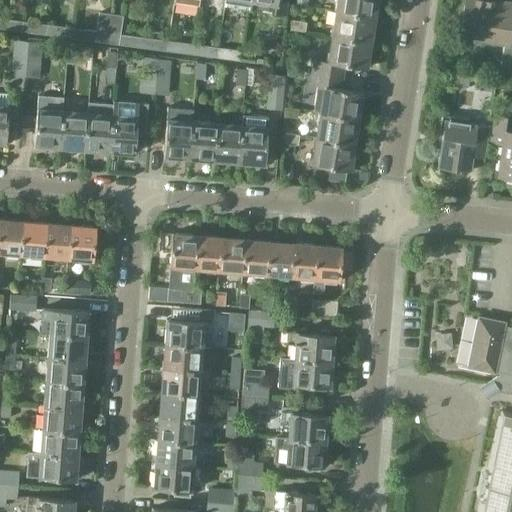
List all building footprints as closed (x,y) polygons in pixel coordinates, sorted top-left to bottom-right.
[(252,0),(251,9),(287,15),(289,0),(252,0)] [(337,0),(336,10),(374,16),(376,0),(337,0)] [(500,71),(511,73),(511,10),(508,10),(509,4),(486,0),(464,0),(464,3),(463,3),(458,33),(479,36),(478,41),(503,45),(500,71)] [(332,35),(371,41),(374,16),(336,10),(332,35)] [(97,31),(73,28),(72,38),(82,39),(107,43),(111,14),(100,12),(97,31)] [(143,47),(144,37),(121,34),(123,16),(111,14),(107,43),(130,46),(143,47)] [(0,28),(9,30),(23,32),(25,21),(11,20),(0,18),(0,28)] [(34,33),(47,35),(48,24),(36,22),(25,21),(23,32),(34,33)] [(294,21),(293,30),(305,32),(306,22),(294,21)] [(72,38),(73,28),(48,24),(47,35),(59,37),(72,38)] [(312,71),(343,76),(345,65),(367,68),(371,41),(332,35),(328,62),(314,60),(312,71)] [(167,50),(168,40),(157,39),(144,37),(143,47),(156,49),(167,50)] [(193,54),(194,44),(179,42),(168,40),(167,50),(193,54)] [(25,77),(28,42),(14,41),(11,76),(25,77)] [(42,43),(28,42),(25,77),(40,78),(42,43)] [(218,57),(219,47),(208,45),(194,44),(193,54),(206,56),(218,57)] [(65,62),(75,63),(77,47),(67,46),(65,62)] [(243,61),(245,51),(219,47),(218,57),(243,61)] [(108,51),(106,67),(107,67),(106,76),(115,77),(116,68),(117,68),(118,53),(108,51)] [(255,52),(245,51),(243,61),(254,63),(255,52)] [(140,93),(154,94),(157,58),(143,57),(140,93)] [(157,58),(154,94),(168,95),(171,60),(157,58)] [(196,63),(195,79),(205,80),(206,64),(196,63)] [(237,69),(235,84),(245,85),(246,69),(237,69)] [(325,85),(321,112),(359,117),(363,91),(341,88),(343,76),(312,71),(311,83),(325,85)] [(470,75),(454,73),(452,85),(468,87),(470,75)] [(282,110),(285,76),(270,74),(267,109),(282,110)] [(0,105),(0,142),(5,143),(8,106),(0,105)] [(284,106),(284,116),(297,118),(299,109),(284,106)] [(60,147),(63,110),(37,108),(34,145),(60,147)] [(84,149),(84,137),(86,112),(63,110),(60,147),(84,149)] [(109,151),(110,137),(112,114),(86,112),(84,137),(84,149),(109,151)] [(317,137),(355,143),(359,117),(321,112),(317,137)] [(112,114),(110,137),(109,151),(134,153),(137,116),(112,114)] [(511,129),(511,130),(511,128),(511,116),(495,114),(491,141),(501,143),(496,175),(511,177),(511,129)] [(483,158),(488,125),(475,123),(468,122),(469,118),(445,115),(437,166),(458,169),(458,168),(470,170),(472,156),(483,158)] [(189,158),(192,121),(167,119),(164,156),(189,158)] [(214,159),(216,137),(217,123),(192,121),(189,158),(214,159)] [(239,161),(241,137),(242,125),(217,123),(216,137),(214,159),(239,161)] [(242,125),(241,137),(239,161),(265,163),(268,127),(242,125)] [(284,143),(298,145),(299,135),(285,133),(284,143)] [(355,143),(317,137),(313,163),(330,166),(328,179),(345,182),(347,168),(351,169),(355,143)] [(0,252),(21,254),(23,221),(0,219),(0,252)] [(21,254),(44,256),(47,223),(23,221),(21,254)] [(44,256),(69,258),(71,225),(47,223),(44,256)] [(95,227),(71,225),(69,258),(92,260),(95,227)] [(194,290),(195,269),(198,236),(173,234),(170,267),(169,282),(149,280),(147,299),(193,303),(194,290)] [(195,269),(219,271),(221,237),(198,236),(195,269)] [(219,271),(242,272),(245,239),(221,237),(219,271)] [(242,272),(266,274),(268,241),(245,239),(242,272)] [(266,274),(290,276),(293,243),(268,241),(266,274)] [(290,276),(313,278),(317,245),(293,243),(290,276)] [(317,245),(313,278),(312,292),(323,293),(325,279),(338,280),(338,269),(351,270),(353,251),(340,250),(340,247),(317,245)] [(26,290),(28,276),(17,275),(16,289),(26,290)] [(50,292),(51,278),(42,277),(40,291),(50,292)] [(65,279),(64,292),(89,294),(90,281),(65,279)] [(202,291),(194,290),(193,303),(201,304),(202,291)] [(216,291),(215,305),(224,306),(226,292),(216,291)] [(240,293),(239,307),(249,308),(249,294),(240,293)] [(37,296),(10,294),(8,318),(24,319),(25,310),(36,311),(37,296)] [(263,295),(262,309),(272,309),(273,296),(263,295)] [(297,312),(298,298),(288,297),(287,311),(297,312)] [(336,301),(312,300),(311,299),(311,312),(335,314),(336,301)] [(50,333),(87,336),(89,312),(43,308),(42,318),(51,319),(50,333)] [(213,318),(213,310),(198,309),(197,317),(213,318)] [(275,312),(248,309),(246,335),(262,336),(263,326),(274,327),(275,312)] [(242,336),(244,312),(218,310),(217,326),(228,327),(227,335),(242,336)] [(511,511),(511,326),(504,325),(505,322),(477,316),(467,367),(495,373),(495,372),(500,373),(499,378),(496,377),(486,384),(483,386),(490,396),(499,390),(511,392),(511,412),(501,410),(489,469),(488,469),(488,470),(493,471),(487,498),(483,497),(483,498),(479,511),(511,511)] [(167,319),(165,344),(202,347),(202,346),(210,347),(212,333),(213,323),(167,319)] [(295,359),(331,362),(333,336),(329,336),(330,331),(321,330),(320,335),(288,332),(287,343),(296,343),(295,359)] [(48,357),(85,360),(87,336),(50,333),(48,357)] [(7,338),(5,353),(15,354),(16,339),(7,338)] [(200,372),(200,370),(202,347),(165,344),(163,369),(200,372)] [(15,354),(5,353),(4,368),(21,370),(22,361),(14,360),(15,354)] [(46,382),(83,385),(85,360),(48,357),(46,382)] [(230,373),(240,374),(241,359),(231,358),(230,373)] [(329,388),(331,362),(295,359),(284,358),(282,381),(293,382),(292,384),(316,387),(316,390),(324,391),(325,387),(329,388)] [(161,392),(198,395),(199,381),(208,382),(209,372),(200,372),(163,369),(161,392)] [(241,394),(268,396),(269,382),(260,381),(261,371),(243,369),(241,394)] [(239,389),(240,374),(230,373),(229,388),(239,389)] [(45,405),(81,408),(83,385),(46,382),(45,405)] [(2,386),(1,401),(11,402),(12,386),(2,386)] [(159,416),(196,419),(198,395),(161,392),(159,416)] [(267,410),(268,396),(241,394),(240,418),(257,419),(257,409),(267,410)] [(11,402),(1,401),(0,417),(10,417),(11,402)] [(43,429),(79,432),(81,408),(45,405),(43,429)] [(228,405),(226,421),(236,421),(237,406),(228,405)] [(290,424),(289,439),(325,441),(328,416),(324,416),(324,411),(282,408),(281,423),(290,424)] [(157,441),(194,443),(196,419),(159,416),(157,441)] [(236,421),(226,421),(225,436),(235,437),(236,421)] [(79,432),(43,429),(41,453),(78,456),(79,432)] [(325,441),(289,439),(286,464),(311,466),(311,469),(319,470),(319,467),(323,467),(325,441)] [(156,464),(192,467),(194,443),(157,441),(156,464)] [(236,476),(262,478),(263,462),(253,461),(254,451),(238,450),(237,454),(236,469),(236,476)] [(76,480),(78,456),(41,453),(29,452),(27,477),(76,480)] [(236,469),(237,454),(227,453),(226,468),(236,469)] [(192,467),(156,464),(154,488),(190,491),(192,467)] [(0,472),(0,484),(18,486),(19,474),(0,472)] [(235,483),(234,498),(251,500),(252,490),(261,490),(262,478),(236,476),(235,483)] [(234,504),(234,498),(235,483),(220,482),(220,491),(209,490),(208,503),(214,503),(234,504)] [(0,484),(0,506),(5,507),(6,498),(17,499),(18,486),(0,484)] [(314,511),(316,495),(266,491),(265,507),(274,507),(275,507),(276,508),(277,508),(278,509),(279,510),(279,511),(278,511),(314,511)] [(73,511),(75,500),(28,497),(27,507),(26,511),(73,511)] [(233,511),(234,504),(214,503),(208,503),(207,511),(233,511)]
